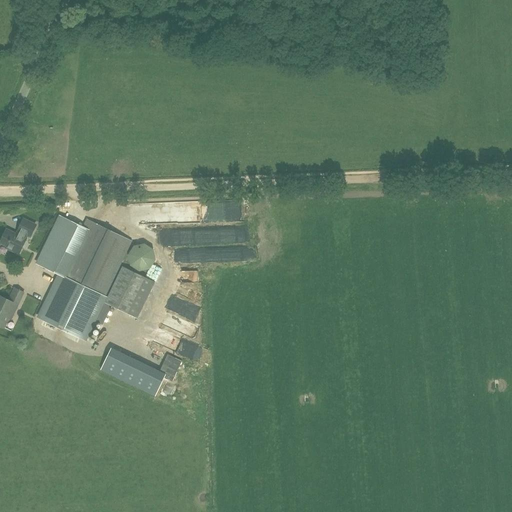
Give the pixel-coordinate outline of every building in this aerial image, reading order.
[(88,219),(84,227),(60,215),(36,263),(58,274),(36,317),(86,342),(105,303),(137,319),(154,283),(123,267),(108,297),(105,296),(132,241),(88,219)] [(6,229),(0,242),(7,246),(6,248),(19,254),(26,239),(25,239),(27,235),(30,237),(34,229),(36,225),(24,218),(21,223),(18,230),(20,231),(18,235),(6,229)] [(182,273),(182,287),(201,287),(201,274),(182,273)] [(10,320),(24,293),(15,288),(9,300),(0,296),(0,326),(3,328),(8,318),(10,320)] [(142,342),(151,348),(166,327),(157,321),(142,342)]
